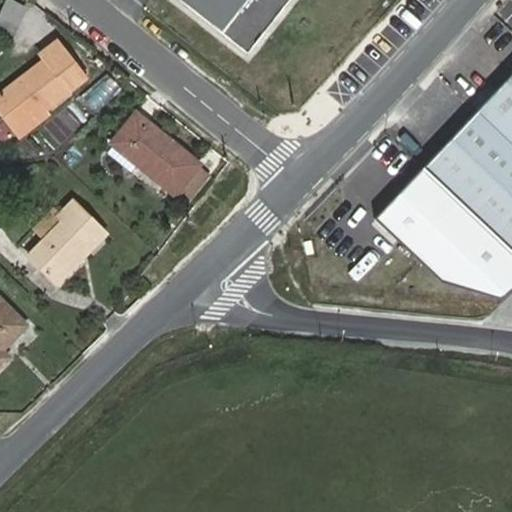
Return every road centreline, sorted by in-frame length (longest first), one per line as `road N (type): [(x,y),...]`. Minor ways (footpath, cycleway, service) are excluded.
road 1 (residential): [(511,348),(264,310),(205,272)]
road 2 (residential): [(0,470),(205,272)]
road 3 (residential): [(298,180),(82,0)]
road 4 (residential): [(298,180),(460,0)]
road 5 (residential): [(205,272),(298,180)]
